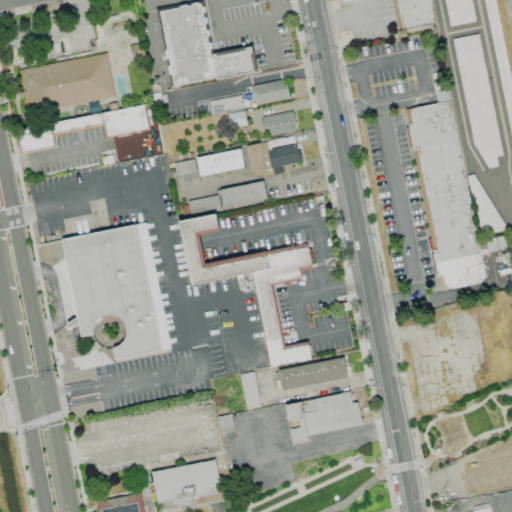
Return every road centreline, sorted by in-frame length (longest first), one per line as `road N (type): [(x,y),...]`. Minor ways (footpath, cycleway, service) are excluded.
road 1 (secondary): [(312,0),(413,511)]
road 2 (primary): [(46,405),(20,269)]
road 3 (primary): [(0,289),(26,409)]
